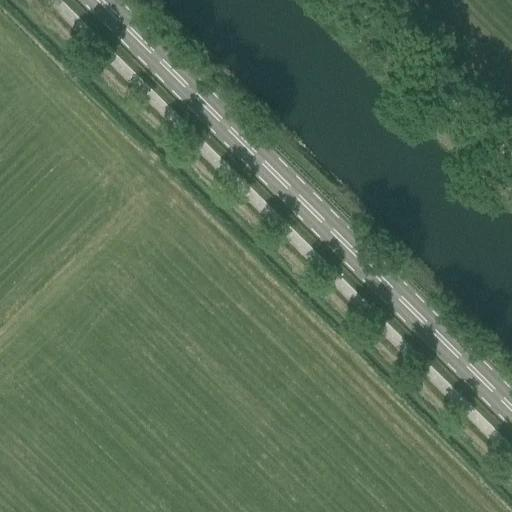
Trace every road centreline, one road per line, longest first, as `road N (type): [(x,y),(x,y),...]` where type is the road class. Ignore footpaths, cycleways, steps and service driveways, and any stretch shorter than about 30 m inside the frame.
road 1 (primary): [(511,409),(98,0)]
road 2 (track): [(511,156),(352,0)]
